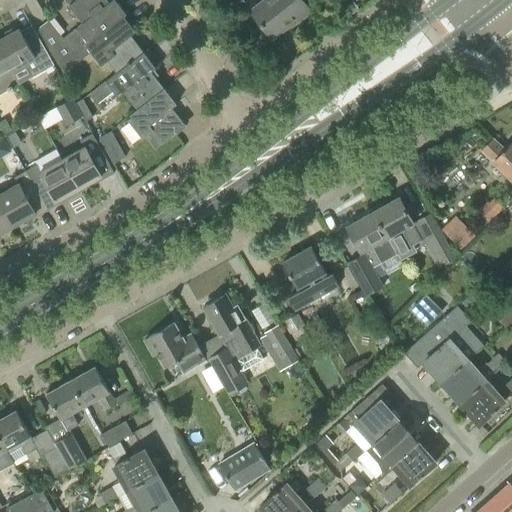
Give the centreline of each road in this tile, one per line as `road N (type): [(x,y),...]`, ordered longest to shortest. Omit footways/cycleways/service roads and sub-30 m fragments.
road 1 (residential): [(0,369),(511,81)]
road 2 (tertiary): [(0,326),(134,251),(287,141)]
road 3 (residential): [(239,126),(114,222),(0,285)]
road 4 (tertiary): [(287,141),(326,122),(470,10)]
road 5 (tertiary): [(450,0),(315,102),(287,141)]
road 6 (residential): [(402,0),(239,126)]
road 7 (residential): [(490,470),(387,368)]
road 8 (residential): [(239,126),(177,0)]
